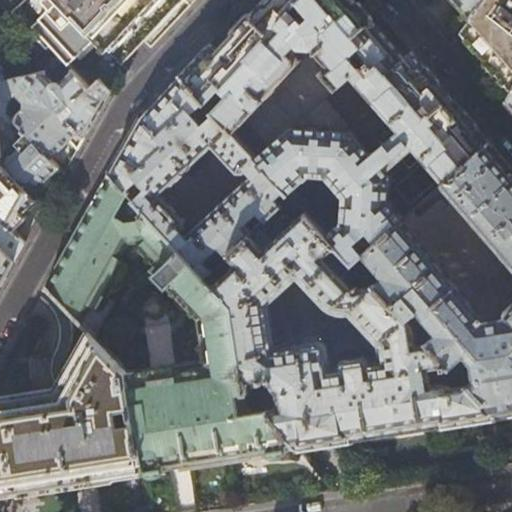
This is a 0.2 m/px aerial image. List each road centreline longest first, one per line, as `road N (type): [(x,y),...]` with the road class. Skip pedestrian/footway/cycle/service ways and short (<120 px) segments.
road 1 (residential): [(0,325),(127,101),(222,0)]
road 2 (residential): [(395,0),(511,132)]
road 3 (residential): [(511,485),(346,511)]
